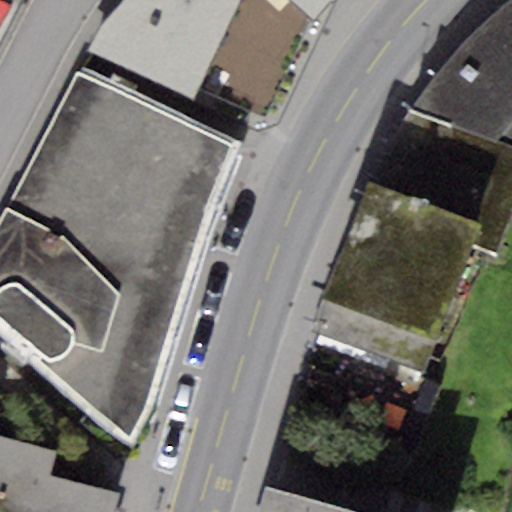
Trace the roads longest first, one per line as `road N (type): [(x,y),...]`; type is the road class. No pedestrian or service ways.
road 1 (secondary): [(431,0),(332,125),(196,511)]
road 2 (residential): [(66,0),(0,124)]
